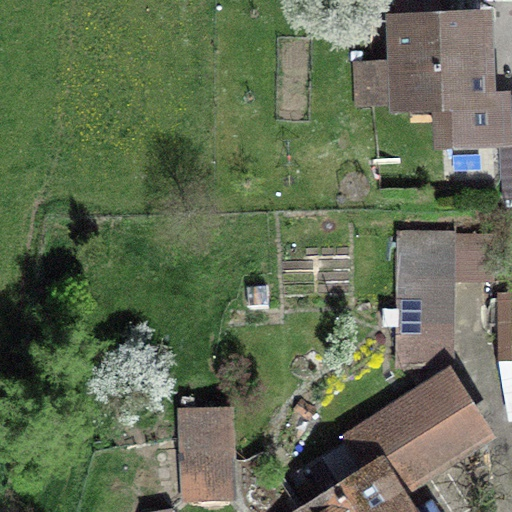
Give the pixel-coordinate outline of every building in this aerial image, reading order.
[(500,139),(499,96),(484,97),(481,22),(438,23),(437,0),(396,0),(400,103),(440,101),(441,141),(500,139)] [(399,232),(397,366),(442,367),(444,233),(399,232)] [(350,436),(371,470),(385,461),(403,489),(486,437),(447,375),(350,436)] [(180,411),(184,500),(233,499),(230,409),(180,411)] [(417,511),(403,489),(385,461),(371,470),(304,511),(417,511)]
